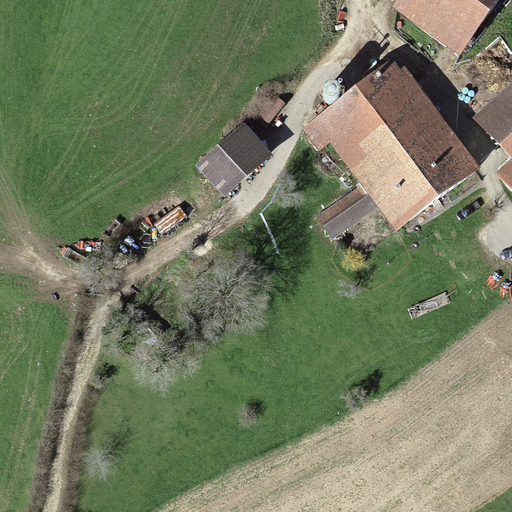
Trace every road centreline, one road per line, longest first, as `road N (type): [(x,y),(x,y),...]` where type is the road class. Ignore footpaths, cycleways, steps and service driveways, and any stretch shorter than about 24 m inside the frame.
road 1 (track): [(48,511),(72,392),(110,304),(137,273),(246,192),(309,92),(370,43)]
road 2 (track): [(370,43),(396,45),(418,68),(511,218)]
